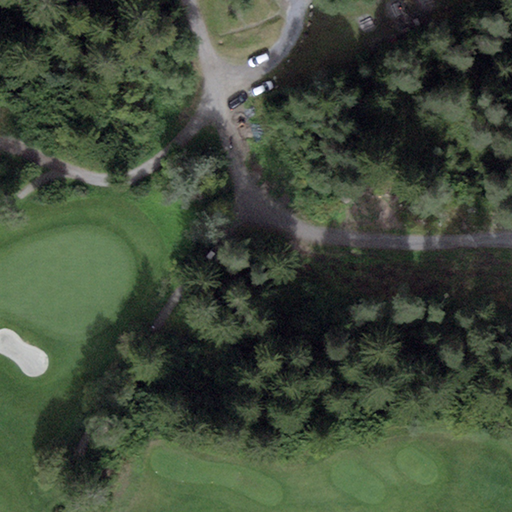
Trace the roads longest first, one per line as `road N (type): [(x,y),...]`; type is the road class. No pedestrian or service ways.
road 1 (track): [(212,103),(248,196),(280,222),(494,238),(511,248)]
road 2 (track): [(191,0),(212,103),(148,168),(99,178),(0,149)]
road 3 (track): [(212,103),(276,58),(293,26),(293,0)]
